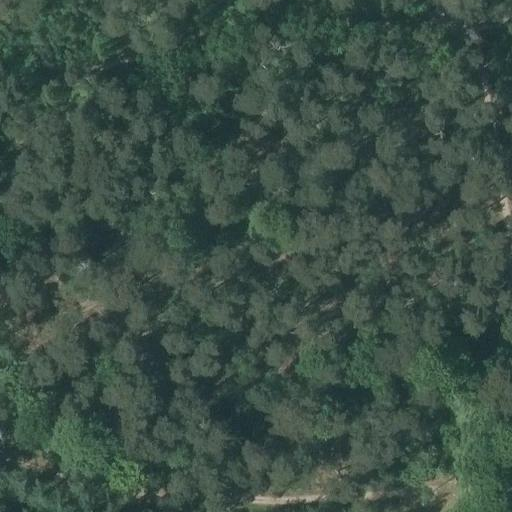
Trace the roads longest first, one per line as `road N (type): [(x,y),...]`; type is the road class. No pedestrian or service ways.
road 1 (track): [(0,445),(140,498),(205,502),(466,481)]
road 2 (track): [(0,83),(308,16),(381,13),(453,24)]
road 3 (track): [(511,252),(476,68),(453,24)]
road 4 (track): [(511,285),(466,481)]
